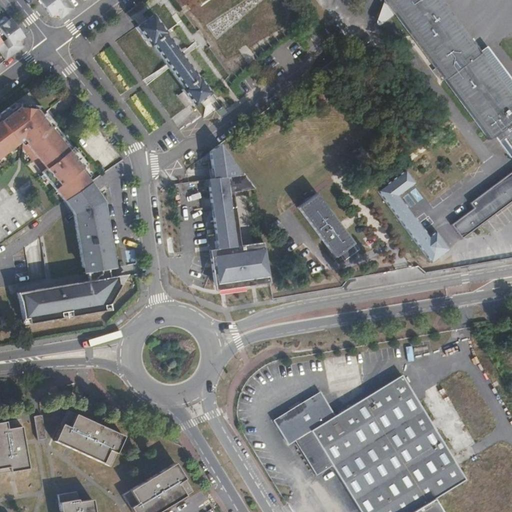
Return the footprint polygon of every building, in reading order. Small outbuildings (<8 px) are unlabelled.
[(57,13),(61,18),(67,13),(57,0),(38,0),(51,17),(57,13)] [(57,0),(67,13),(74,8),(67,0),(57,0)] [(378,0),(378,1),(394,23),(397,20),(382,0),(378,0)] [(511,98),(509,95),(438,0),(382,0),(397,20),(487,140),(499,132),(511,149),(511,141),(504,130),(511,124),(511,98)] [(152,16),(137,27),(150,44),(151,43),(184,88),(182,90),(193,105),(209,93),(197,78),(163,34),(164,33),(152,16)] [(24,37),(10,19),(0,26),(0,29),(7,39),(17,52),(23,47),(19,41),(24,37)] [(7,39),(2,43),(11,56),(17,52),(7,39)] [(0,53),(5,60),(11,56),(2,43),(0,40),(0,53)] [(22,148),(63,200),(88,183),(90,182),(79,169),(86,164),(51,121),(49,123),(42,115),(41,115),(38,110),(33,109),(33,106),(20,104),(19,108),(15,107),(10,111),(7,108),(0,113),(0,156),(22,139),(24,142),(23,143),(22,148)] [(49,123),(51,121),(40,106),(33,106),(33,109),(38,110),(41,115),(42,115),(49,123)] [(218,284),(269,277),(264,247),(252,249),(251,244),(239,245),(236,246),(228,192),(232,192),(242,191),(242,188),(252,187),(219,144),(209,152),(211,169),(213,179),(210,179),(211,187),(213,203),(214,210),(212,210),(217,249),(217,251),(213,252),(218,284)] [(379,191),(431,261),(447,249),(435,233),(428,237),(396,195),(413,183),(404,171),(379,191)] [(451,226),(461,241),(511,203),(511,173),(470,204),(473,209),(451,226)] [(103,201),(90,182),(88,183),(101,201),(103,201)] [(88,183),(63,200),(73,213),(82,267),(85,266),(88,281),(88,282),(82,283),(77,283),(52,287),(52,288),(40,290),(35,290),(16,293),(19,302),(22,319),(27,318),(28,323),(61,318),(60,313),(65,312),(69,311),(71,316),(104,310),(103,305),(108,304),(107,297),(112,297),(112,294),(113,291),(114,289),(115,287),(116,284),(118,282),(119,281),(119,280),(119,279),(119,278),(119,277),(118,277),(118,276),(117,276),(116,276),(115,276),(109,277),(107,268),(114,267),(111,253),(110,253),(110,241),(103,201),(101,201),(88,183)] [(232,192),(228,192),(236,246),(239,245),(232,192)] [(316,194),(297,207),(335,257),(339,253),(344,260),(358,250),(316,194)] [(217,251),(217,249),(209,250),(214,285),(218,284),(213,252),(217,251)] [(269,277),(218,284),(218,289),(270,282),(269,277)] [(441,511),(433,499),(465,480),(401,375),(334,416),(320,393),(274,420),(288,444),(295,440),(317,474),(331,466),(359,511),(441,511)] [(441,387),(422,398),(455,454),(475,443),(441,387)] [(75,414),(67,431),(70,432),(75,422),(79,424),(82,417),(75,414)] [(37,440),(45,438),(41,415),(33,416),(37,440)] [(110,466),(123,436),(82,417),(79,424),(75,422),(70,432),(67,431),(61,445),(110,466)] [(19,418),(10,420),(11,428),(20,426),(19,418)] [(0,472),(27,468),(20,426),(11,428),(10,420),(0,421),(0,472)] [(132,511),(157,511),(192,491),(174,462),(129,490),(133,498),(126,502),(132,511)] [(129,490),(122,495),(126,502),(133,498),(129,490)] [(58,506),(59,511),(93,511),(91,500),(77,502),(75,492),(66,494),(68,504),(58,506)] [(66,494),(56,496),(58,506),(68,504),(66,494)]
